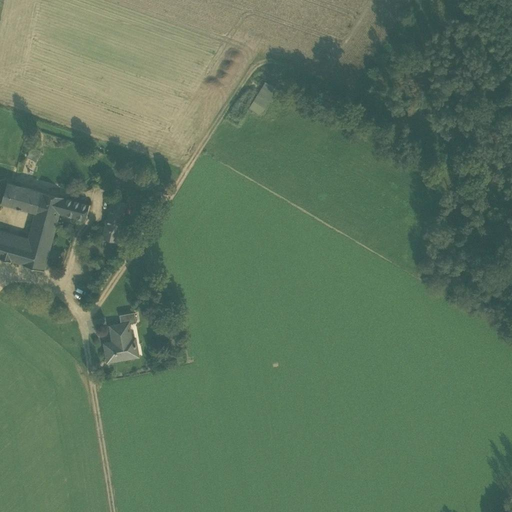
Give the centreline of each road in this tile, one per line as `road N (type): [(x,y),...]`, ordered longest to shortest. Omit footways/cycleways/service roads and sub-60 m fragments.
road 1 (track): [(511,330),(423,280),(456,143),(397,103),(260,57),(80,323)]
road 2 (track): [(110,511),(92,387)]
